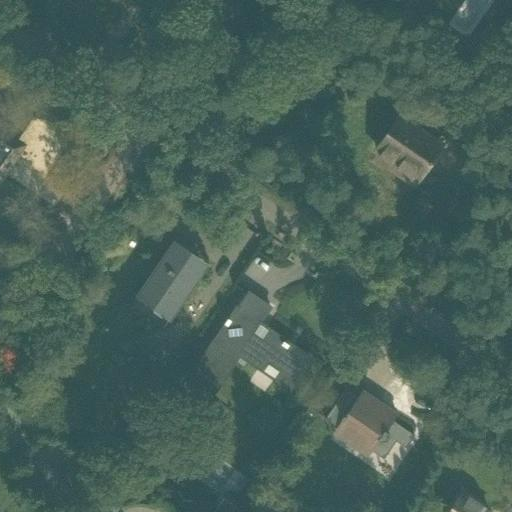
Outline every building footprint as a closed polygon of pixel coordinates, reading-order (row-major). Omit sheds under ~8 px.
[(369,157),(418,186),(444,141),(396,113),(369,157)] [(174,321),(213,264),(174,237),(135,294),(174,321)] [(276,309),(249,288),(184,374),(209,393),(239,353),(293,393),(319,359),(267,320),(276,309)] [(405,447),(419,426),(349,379),(323,417),(337,427),(331,435),(366,459),(373,449),(386,457),(396,441),(405,447)] [(496,511),(497,511),(464,487),(445,511),(496,511)]
